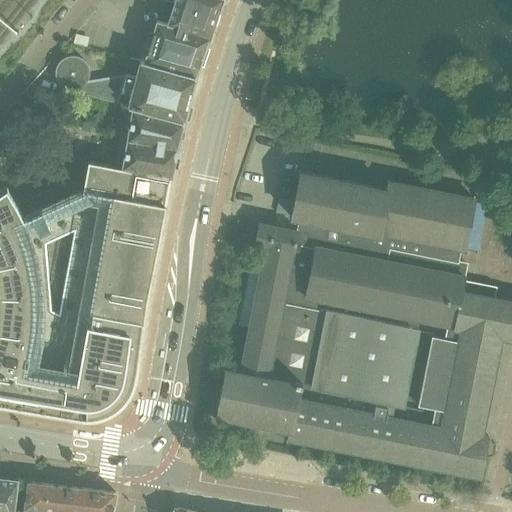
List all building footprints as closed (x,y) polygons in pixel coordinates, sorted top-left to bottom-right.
[(169,0),(173,1),(166,23),(209,36),(220,0),(169,0)] [(141,60),(196,75),(209,36),(166,23),(159,20),(153,41),(151,41),(148,52),(146,61),(141,60)] [(119,102),(123,90),(133,93),(129,105),(127,105),(127,109),(184,120),(196,75),(141,60),(137,76),(127,73),(88,80),(89,77),(90,71),(89,67),(87,63),(85,60),(82,58),(78,56),(75,55),(69,55),(64,57),(60,59),(59,61),(56,66),(55,69),(55,75),(56,79),(58,82),(61,85),(65,87),(119,102)] [(127,109),(122,137),(177,148),(177,147),(184,120),(127,109)] [(122,137),(117,163),(123,164),(122,167),(171,175),(172,176),(177,148),(122,137)] [(0,403),(4,404),(35,410),(75,417),(83,418),(87,418),(93,418),(98,417),(102,416),(104,415),(108,413),(111,412),(115,409),(119,406),(121,404),(124,401),(127,397),(129,394),(131,391),(132,389),(133,386),(134,383),(135,379),(137,367),(146,299),(159,237),(171,175),(122,167),(88,160),(83,190),(23,217),(16,201),(6,186),(0,190),(0,403)] [(292,215),(292,217),(290,228),(259,222),(254,245),(265,247),(240,371),(226,368),(217,414),(248,420),(271,424),(273,425),(290,429),(288,437),(387,456),(480,475),(484,455),(493,452),(495,442),(488,436),(481,435),(501,337),(511,338),(511,300),(494,297),(497,286),(463,279),(467,263),(458,261),(462,250),(464,250),(475,198),(390,181),(388,189),(301,171),(295,200),(280,197),(277,212),(292,215)] [(0,477),(0,504),(13,507),(18,480),(0,477)] [(68,511),(72,486),(50,483),(45,511),(68,511)] [(68,511),(112,511),(115,491),(72,486),(68,511)]
